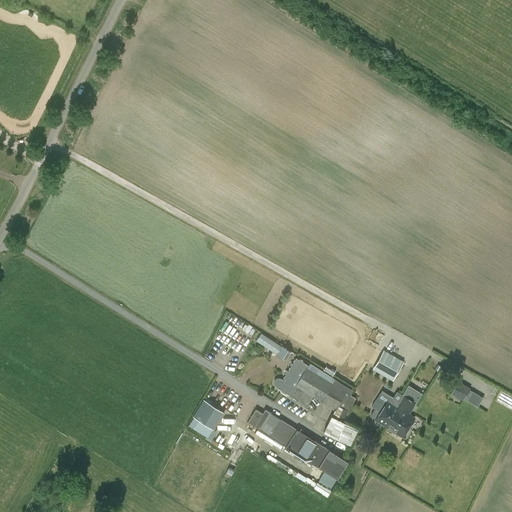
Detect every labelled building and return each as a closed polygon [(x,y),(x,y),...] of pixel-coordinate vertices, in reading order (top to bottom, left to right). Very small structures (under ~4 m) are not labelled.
[(276,354),(286,361),(292,351),(282,345),(281,346),(260,333),(256,341),(264,346),(265,345),(277,353),(276,354)] [(392,380),(402,362),(382,351),(372,369),(392,380)] [(276,387),(277,388),(291,396),(290,396),(307,406),(312,396),(334,409),(331,416),(323,432),(350,444),(357,428),(357,427),(364,412),(351,406),(355,398),(350,395),(353,390),(334,379),(331,383),(307,368),(308,366),(295,358),(282,379),(280,378),(278,378),(276,378),(274,380),(273,382),(274,385),(276,387)] [(451,393),(463,400),(471,388),(458,380),(451,393)] [(414,418),(408,415),(422,394),(408,385),(395,407),(387,402),(376,420),(383,425),(385,422),(404,434),(414,418)] [(477,406),(483,397),(471,389),(465,399),(477,406)] [(224,413),(203,399),(194,414),(192,416),(213,430),(224,413)] [(317,467),(318,466),(327,472),(321,481),(332,488),(338,478),(337,478),(347,461),(296,429),(269,412),(258,429),(285,446),(317,467)]
